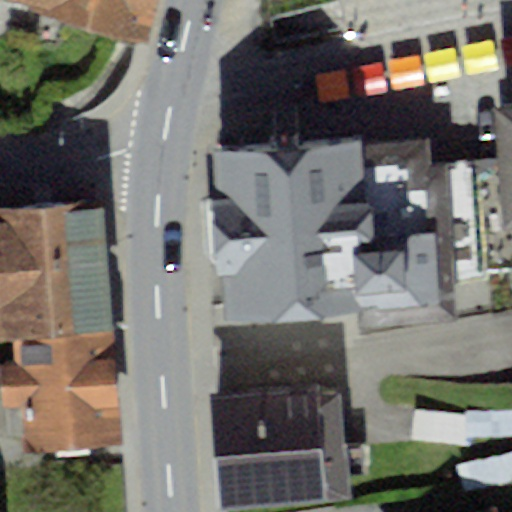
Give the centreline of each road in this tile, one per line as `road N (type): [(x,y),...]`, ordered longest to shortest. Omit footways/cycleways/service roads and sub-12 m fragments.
road 1 (primary): [(161,154),(156,275),(173,511)]
road 2 (residential): [(170,95),(511,38)]
road 3 (residential): [(0,159),(161,154)]
